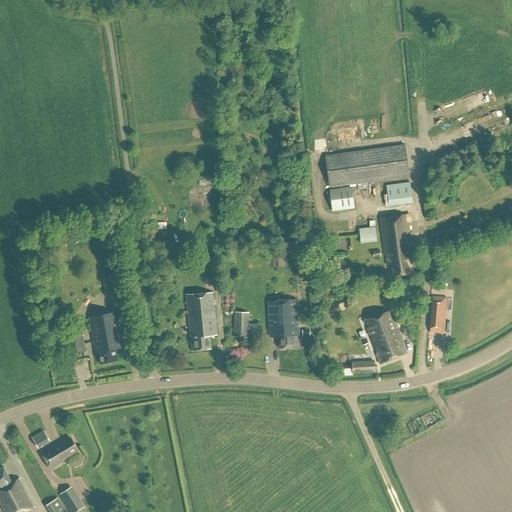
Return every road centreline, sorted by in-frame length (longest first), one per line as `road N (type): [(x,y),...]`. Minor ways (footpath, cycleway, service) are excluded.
road 1 (tertiary): [(511,342),(454,371),(388,387),(201,379),(95,392),(0,420)]
road 2 (track): [(400,511),(349,389)]
